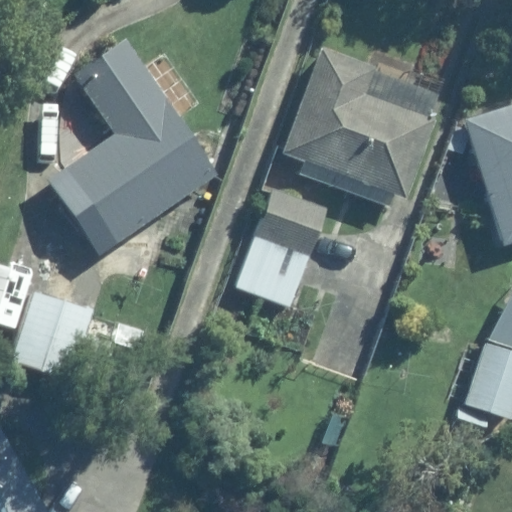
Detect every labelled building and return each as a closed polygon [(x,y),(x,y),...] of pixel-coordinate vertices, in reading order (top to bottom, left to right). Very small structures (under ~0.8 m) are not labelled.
[(125,43),(78,76),(117,132),(65,167),(118,244),(217,175),(125,43)] [(374,67),(324,49),(287,149),(410,194),(437,119),(365,93),(374,67)] [(511,106),(469,120),(508,242),(511,240),(511,106)] [(272,190),(257,233),(311,252),(326,209),(272,190)] [(92,312),(34,293),(12,359),(70,378),(92,312)] [(511,416),(511,353),(485,345),(465,403),(511,418),(511,416)] [(0,511),(49,511),(0,427),(0,511)]
